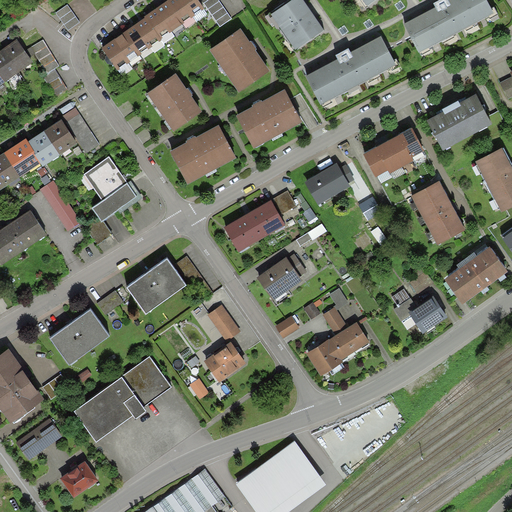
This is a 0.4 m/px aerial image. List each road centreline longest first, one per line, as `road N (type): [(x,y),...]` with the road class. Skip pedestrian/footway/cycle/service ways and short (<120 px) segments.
road 1 (residential): [(511,38),(185,213)]
road 2 (residential): [(119,0),(85,24),(80,67),(185,213)]
road 3 (residential): [(185,213),(325,413)]
road 4 (residential): [(325,413),(201,455),(105,511)]
road 5 (residential): [(511,294),(400,374),(325,413)]
road 6 (residential): [(185,213),(0,328)]
